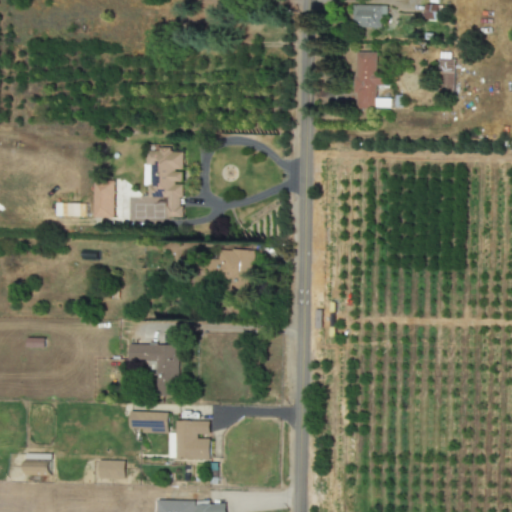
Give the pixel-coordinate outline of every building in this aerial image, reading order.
[(382,28),(382,16),(387,16),(387,6),(354,5),(353,28),(382,28)] [(376,109),(375,86),(385,86),(385,73),(377,73),(377,52),(355,52),(355,110),(376,109)] [(438,59),(439,93),(455,93),(453,59),(438,59)] [(150,197),(167,198),(167,217),(182,218),(183,171),(183,153),(171,152),(171,150),(147,149),(147,166),(151,166),(150,197)] [(94,217),(114,218),(115,179),(95,179),(94,217)] [(62,217),(79,217),(80,204),(63,204),(62,217)] [(254,251),(219,250),(219,261),(211,261),(211,279),(229,279),(229,292),(252,293),(254,251)] [(128,360),(156,361),(155,396),(178,396),(179,345),(129,344),(128,360)] [(169,413),(131,412),(130,429),(142,429),(142,433),(168,433),(169,413)] [(211,422),(177,421),(176,434),(170,433),(169,459),(210,460),(211,439),(199,439),(199,435),(210,435),(211,422)] [(26,476),(52,476),(52,454),(27,454),(26,476)] [(125,461),(98,461),(98,479),(125,479),(125,461)] [(226,511),(226,504),(211,504),(211,501),(157,502),(157,511),(226,511)]
